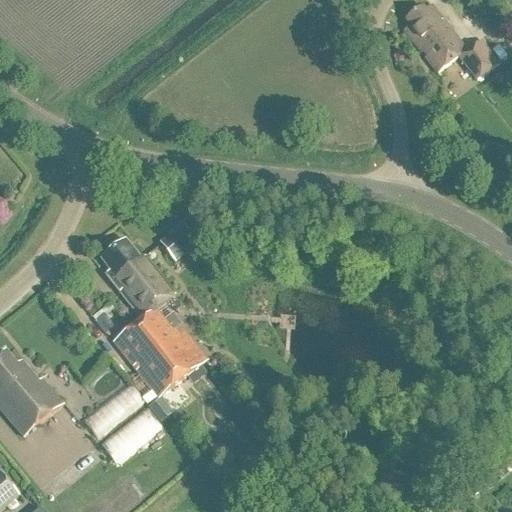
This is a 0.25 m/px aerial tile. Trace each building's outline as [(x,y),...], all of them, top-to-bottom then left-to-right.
[(423,10),(406,23),(411,29),(404,34),(438,78),(458,62),(476,85),(500,67),(482,44),(468,55),(432,9),(426,14),(423,10)] [(182,227),(159,245),(176,267),(199,248),(182,227)] [(107,279),(142,324),(143,325),(157,314),(176,299),(146,260),(142,263),(127,245),(103,265),(111,275),(107,279)] [(174,336),(157,314),(143,325),(142,324),(114,346),(159,403),(205,368),(177,333),(174,336)] [(18,370),(6,356),(0,361),(0,412),(25,442),(64,409),(40,380),(36,383),(23,367),(18,370)] [(270,390),(265,394),(264,401),(268,406),(275,407),(280,403),(281,396),(277,391),(270,390)] [(150,411),(162,426),(174,416),(162,401),(150,411)] [(211,448),(209,459),(212,459),(211,467),(232,470),(233,461),(225,460),(226,450),(211,448)] [(0,511),(4,511),(20,500),(0,475),(0,511)]
